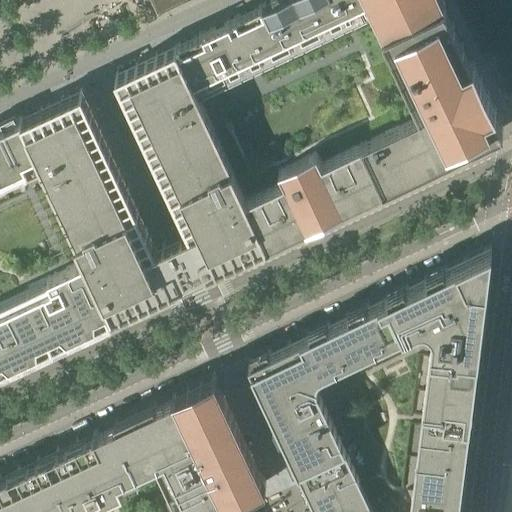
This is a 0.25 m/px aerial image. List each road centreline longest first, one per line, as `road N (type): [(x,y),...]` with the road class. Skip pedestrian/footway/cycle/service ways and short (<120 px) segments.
road 1 (tertiary): [(0,444),(511,199)]
road 2 (tertiary): [(511,154),(0,395)]
road 3 (residential): [(0,103),(223,0)]
